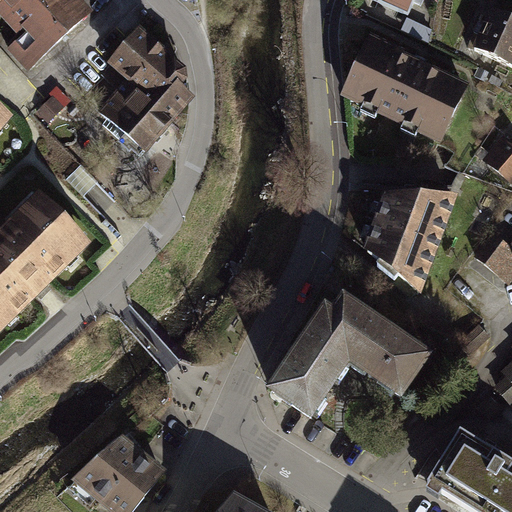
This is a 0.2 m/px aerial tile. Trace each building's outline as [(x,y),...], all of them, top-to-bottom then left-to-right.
[(82,0),(0,0),(0,11),(19,32),(4,46),(24,68),(90,8),(82,0)] [(417,0),(372,0),(410,17),(417,0)] [(485,27),(479,24),(468,50),(511,69),(511,20),(491,11),(485,27)] [(141,30),(109,66),(127,83),(100,115),(148,157),(169,133),(197,100),(185,89),(190,83),(189,72),(179,63),(161,47),(141,30)] [(371,42),(343,98),(443,147),(471,90),(371,42)] [(64,107),(53,96),(38,112),(49,123),(64,107)] [(0,106),(0,128),(11,115),(0,106)] [(511,145),(502,138),(482,164),(511,187),(511,145)] [(43,189),(0,232),(0,337),(47,292),(97,244),(43,189)] [(460,199),(384,196),(361,256),(396,281),(423,300),(460,199)] [(493,236),(474,258),(506,285),(511,277),(511,243),(508,249),(493,236)] [(324,314),(267,397),(312,428),(339,388),(348,375),(361,384),(399,409),(430,365),(340,304),(331,318),(324,314)] [(487,336),(477,324),(455,341),(465,353),(487,336)] [(511,349),(510,351),(511,353),(511,364),(501,375),(507,382),(497,391),(511,407),(511,349)] [(511,511),(511,466),(461,435),(429,487),(432,488),(428,494),(438,501),(442,495),(468,511),(511,511)] [(140,511),(172,471),(129,438),(78,484),(115,511),(140,511)] [(252,511),(233,502),(224,511),(252,511)]
